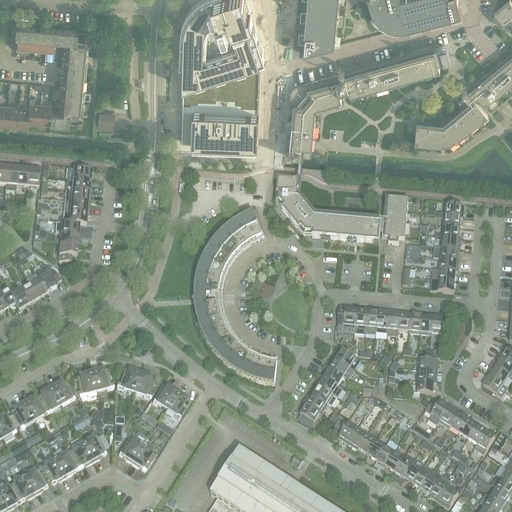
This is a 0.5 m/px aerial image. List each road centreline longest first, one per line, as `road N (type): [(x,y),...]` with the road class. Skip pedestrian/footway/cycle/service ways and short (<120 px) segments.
road 1 (residential): [(307,357),(248,337),(235,320),(232,287),(252,256),(283,247),(308,262),(322,296)]
road 2 (tertiary): [(147,229),(159,11)]
road 3 (residential): [(475,0),(469,20),(291,69)]
road 4 (residential): [(491,307),(500,223),(479,221),(471,305)]
road 5 (residential): [(412,511),(265,419)]
road 6 (residential): [(322,296),(471,305)]
road 7 (residential): [(511,419),(464,383),(487,337),(491,307)]
road 8 (residential): [(215,387),(115,297)]
road 9 (tertiary): [(0,365),(61,338),(115,297)]
road 10 (residential): [(159,11),(29,0)]
road 11 (residential): [(146,497),(215,387)]
